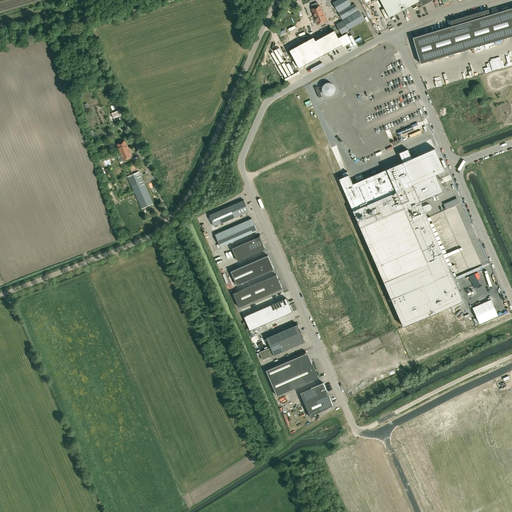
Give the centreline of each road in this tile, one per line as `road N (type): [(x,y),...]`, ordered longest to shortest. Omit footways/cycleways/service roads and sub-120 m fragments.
road 1 (unclassified): [(394,32),(266,100),(240,165),(355,429),(382,429)]
road 2 (unclassified): [(0,299),(136,246),(175,220),(276,0)]
road 3 (unclassified): [(511,297),(454,163)]
road 4 (unclassified): [(454,163),(394,32)]
road 5 (unclassified): [(511,366),(382,429)]
